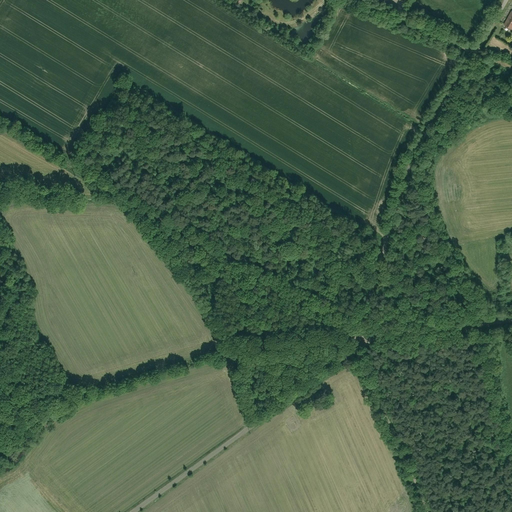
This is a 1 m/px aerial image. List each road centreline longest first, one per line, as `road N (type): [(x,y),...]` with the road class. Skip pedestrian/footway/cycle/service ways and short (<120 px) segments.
road 1 (unclassified): [(504,0),(412,165),(358,337)]
road 2 (unclassified): [(134,511),(337,365),(358,337)]
road 3 (track): [(424,511),(351,354)]
road 4 (residential): [(358,337),(511,322)]
